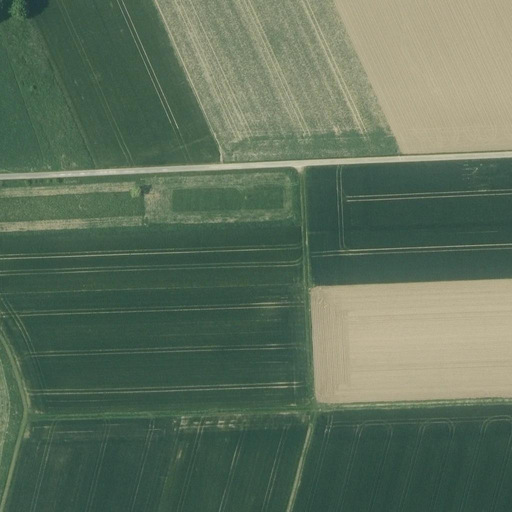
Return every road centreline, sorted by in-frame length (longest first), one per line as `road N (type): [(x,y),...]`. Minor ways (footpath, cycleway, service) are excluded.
road 1 (track): [(293,511),(318,413),(307,168)]
road 2 (track): [(32,422),(318,413)]
road 3 (track): [(511,405),(318,413)]
road 4 (track): [(0,337),(17,359),(32,412),(9,511)]
